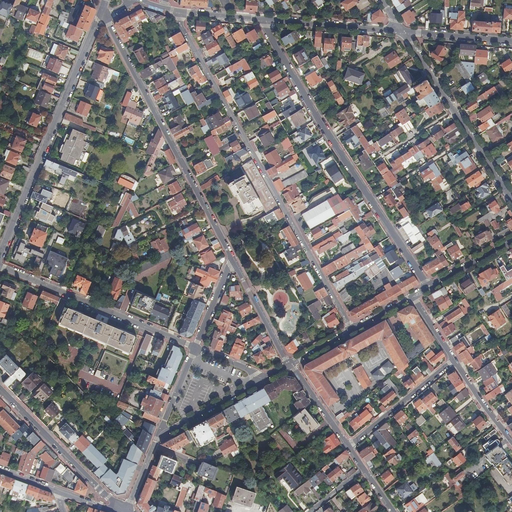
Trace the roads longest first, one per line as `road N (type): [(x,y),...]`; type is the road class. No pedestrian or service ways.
road 1 (residential): [(352,329),(176,11)]
road 2 (residential): [(428,287),(317,118),(265,19)]
road 3 (tertiary): [(99,14),(0,257)]
road 4 (residential): [(104,16),(205,206)]
road 5 (residential): [(195,348),(0,265)]
road 6 (residential): [(125,511),(0,388)]
road 7 (tertiary): [(403,32),(265,19)]
road 8 (residential): [(348,446),(455,359)]
road 9 (tertiary): [(403,32),(470,136)]
road 10 (residential): [(231,258),(289,364)]
